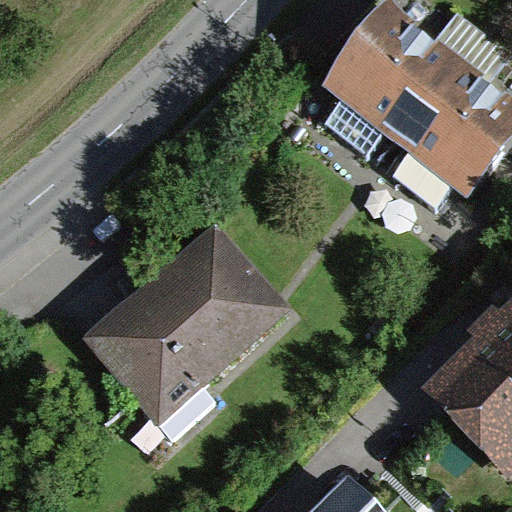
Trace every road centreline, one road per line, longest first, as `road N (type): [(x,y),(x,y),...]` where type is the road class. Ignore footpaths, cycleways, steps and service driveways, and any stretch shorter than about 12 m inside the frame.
road 1 (tertiary): [(240,0),(80,155),(0,219)]
road 2 (residential): [(438,354),(285,511)]
